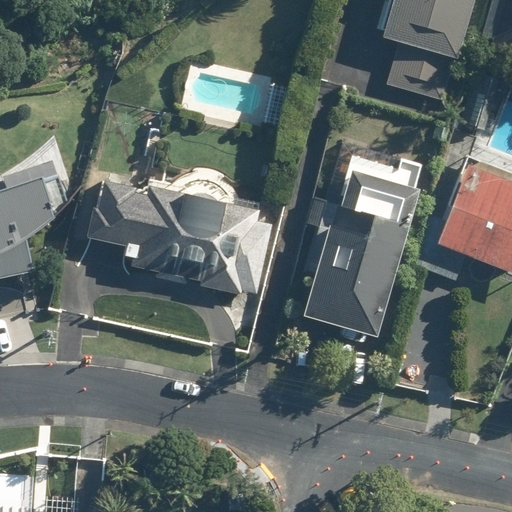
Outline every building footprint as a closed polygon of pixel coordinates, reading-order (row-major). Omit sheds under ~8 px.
[(459,62),(475,0),(390,0),(380,41),(396,45),(385,86),(441,101),(452,60),(459,62)] [(511,0),(503,0),(489,47),(511,53),(511,0)] [(332,203),(301,318),(379,339),(418,191),(415,190),(421,165),(399,159),(396,169),(350,157),(340,197),(342,198),(340,206),(332,203)] [(436,216),(428,213),(413,266),(429,272),(455,282),(466,257),(511,275),(511,183),(465,164),(443,219),(436,216)] [(41,177),(0,191),(0,280),(33,274),(26,241),(51,221),(68,205),(58,174),(42,179),(41,177)] [(199,287),(242,296),(261,210),(149,187),(147,197),(134,194),(135,189),(103,183),(97,210),(93,209),(86,240),(126,248),(124,258),(132,260),(131,267),(200,282),(199,287)]
